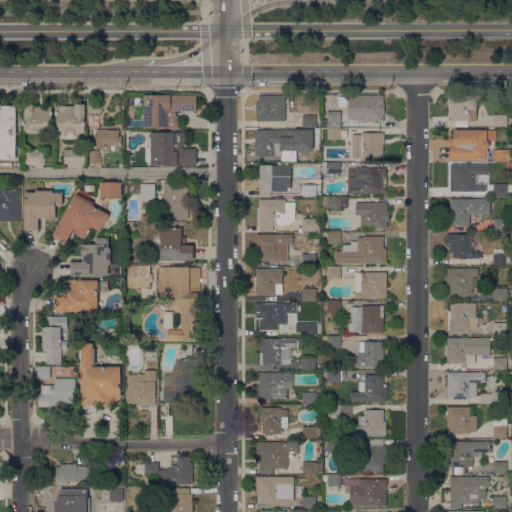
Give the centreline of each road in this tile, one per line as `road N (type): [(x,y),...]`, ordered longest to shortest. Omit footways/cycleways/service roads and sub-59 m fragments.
road 1 (tertiary): [(225,511),(225,70)]
road 2 (residential): [(416,511),(416,71)]
road 3 (tertiary): [(225,70),(511,71)]
road 4 (residential): [(32,267),(20,302),(21,511)]
road 5 (residential): [(225,443),(0,437)]
road 6 (tertiary): [(0,71),(143,71)]
road 7 (tertiary): [(99,71),(174,58),(225,29)]
